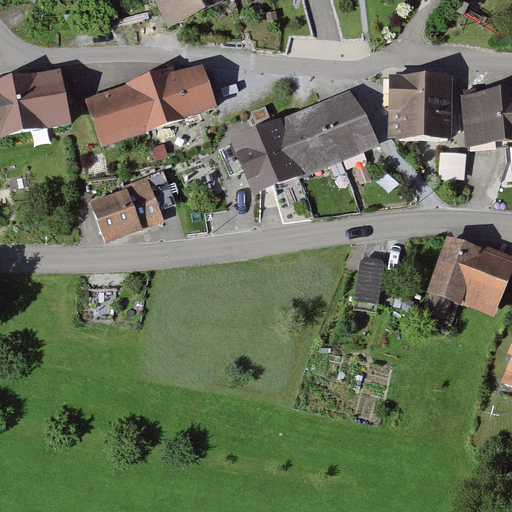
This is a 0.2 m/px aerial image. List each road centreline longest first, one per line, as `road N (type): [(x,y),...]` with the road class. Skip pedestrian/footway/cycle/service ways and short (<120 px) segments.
road 1 (tertiary): [(0,253),(385,224),(511,228)]
road 2 (residential): [(1,55),(511,67)]
